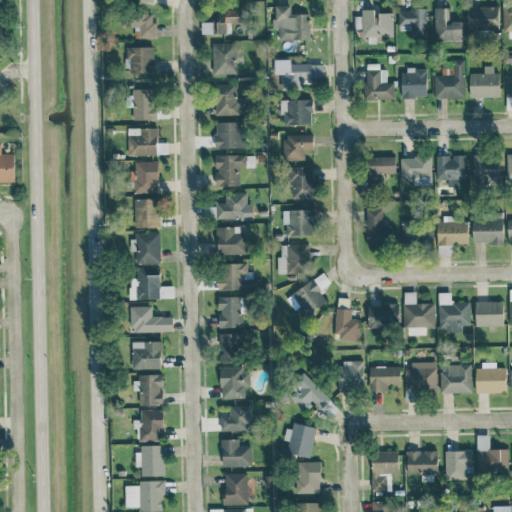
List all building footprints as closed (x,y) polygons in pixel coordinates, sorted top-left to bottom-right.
[(279,39),(310,39),(310,13),(291,13),(290,4),(273,5),(274,28),(278,28),(279,39)] [(498,6),(468,7),(468,29),(498,28),(498,6)] [(511,29),(511,6),(503,6),(503,30),(511,29)] [(202,34),(232,33),(232,22),(244,22),(244,7),(218,7),(218,21),(202,21),(202,34)] [(434,7),(435,40),(462,39),(462,21),(449,21),(449,7),(434,7)] [(427,8),(398,9),(399,27),(411,26),(411,37),(427,37),(427,8)] [(362,36),(394,35),(393,13),(375,13),(374,9),(361,9),(362,36)] [(155,37),(155,14),(135,14),(135,37),(155,37)] [(237,43),(213,42),(213,73),(236,73),(237,43)] [(126,46),(127,73),(156,72),(155,46),(126,46)] [(274,59),(275,74),(281,73),(281,89),(304,88),(304,79),(313,79),(312,63),(291,63),(291,59),(274,59)] [(435,98),(465,97),(464,59),(454,59),(454,67),(442,68),(442,74),(434,74),(435,98)] [(470,97),(498,97),(497,65),(483,65),(484,72),(470,72),(470,97)] [(402,97),(427,97),(427,68),(402,68),(402,97)] [(387,81),(387,69),(365,69),(365,99),(394,99),(394,81),(387,81)] [(215,114),(245,114),(244,97),(236,97),(236,83),(215,83),(215,114)] [(133,119),(156,119),(156,88),(132,89),(133,119)] [(311,98),(281,99),(282,124),(312,123),(311,98)] [(215,148),(246,147),(245,121),(215,121),(215,148)] [(158,155),(158,128),(130,127),(130,155),(158,155)] [(283,135),(284,160),(305,160),(304,150),(314,149),(313,134),(283,135)] [(1,143),(0,142),(0,182),(15,182),(15,152),(1,153),(1,143)] [(240,185),(240,165),(253,165),(253,154),(215,155),(216,185),(240,185)] [(448,179),(448,186),(459,186),(459,179),(466,179),(466,154),(452,155),(436,155),(437,179),(448,179)] [(474,154),(473,183),(499,184),(500,155),(474,154)] [(396,172),(395,155),(369,157),(370,173),(396,172)] [(401,157),(401,181),(418,181),(418,179),(432,178),(431,156),(401,157)] [(135,192),(159,192),(159,160),(135,161),(135,192)] [(314,166),(290,166),(291,198),(314,198),(314,166)] [(225,192),(225,202),(216,202),(216,219),(248,218),(248,192),(225,192)] [(158,198),(135,198),(135,226),(158,227),(158,198)] [(391,245),(390,223),(383,224),(383,208),(366,208),(367,246),(391,245)] [(314,234),(314,209),(284,209),(284,235),(314,234)] [(468,244),(468,220),(455,221),(455,215),(438,215),(439,244),(468,244)] [(432,223),(402,223),(403,245),(433,244),(432,223)] [(217,226),(218,254),(247,253),(246,232),(240,232),(239,226),(217,226)] [(160,231),(132,232),(133,251),(136,251),(136,263),(160,263),(160,231)] [(309,272),(309,243),(280,243),(279,272),(309,272)] [(219,289),(246,289),(246,262),(218,263),(219,289)] [(160,267),(137,267),(137,277),(130,277),(130,299),(161,299),(160,267)] [(327,303),(320,290),(330,284),(324,274),(290,293),(303,316),(327,303)] [(434,302),(416,303),(415,292),(404,293),(405,334),(426,334),(426,327),(435,327),(434,302)] [(470,325),(470,301),(452,301),(451,292),(438,292),(439,332),(463,331),(462,325),(470,325)] [(245,326),(244,296),(219,296),(219,327),(245,326)] [(503,300),(475,301),(476,325),(503,325),(503,300)] [(368,304),(368,328),(398,328),(398,304),(368,304)] [(152,305),(130,306),(131,331),(173,330),(172,315),(152,316),(152,305)] [(219,333),(219,361),(240,361),(240,332),(219,333)] [(162,340),(132,341),(133,368),(163,368),(162,340)] [(337,362),(338,391),(364,390),(363,361),(337,362)] [(473,391),(472,363),(440,364),(440,392),(473,391)] [(400,365),(370,365),(369,390),(388,390),(388,384),(400,384),(400,365)] [(436,390),(436,366),(404,367),(405,391),(436,390)] [(221,398),(245,397),(245,387),(250,386),(249,367),(220,368),(221,398)] [(475,367),(476,392),(506,391),(506,367),(475,367)] [(163,373),(140,374),(140,405),(163,404),(163,373)] [(304,410),(314,401),(330,417),(339,409),(305,373),(286,391),(304,410)] [(253,405),(230,405),(230,415),(221,415),(221,430),(252,430),(253,405)] [(163,408),(141,409),(141,419),(133,419),(134,427),(139,427),(139,440),(164,440),(163,408)] [(309,457),(317,428),(290,420),(285,440),(289,441),(286,451),(309,457)] [(508,471),(508,448),(489,448),(489,436),(477,437),(478,472),(508,471)] [(222,466),(252,465),(252,445),(240,445),(240,438),(222,438),(222,466)] [(165,444),(137,445),(138,466),(141,466),(141,475),(165,475),(165,444)] [(473,466),(473,449),(445,450),(446,479),(467,479),(466,466),(473,466)] [(372,491),(387,490),(386,472),(399,472),(398,450),(372,451),(372,491)] [(407,474),(438,474),(437,450),(407,451),(407,474)] [(320,460),(297,461),(297,493),(321,492),(320,460)] [(248,472),(224,473),(225,504),(248,504),(248,472)] [(125,485),(126,506),(139,506),(139,511),(163,510),(162,493),(166,493),(165,480),(138,480),(139,485),(125,485)] [(373,500),(373,511),(389,511),(390,500),(373,500)] [(320,511),(320,501),(295,502),(295,511),(320,511)]
